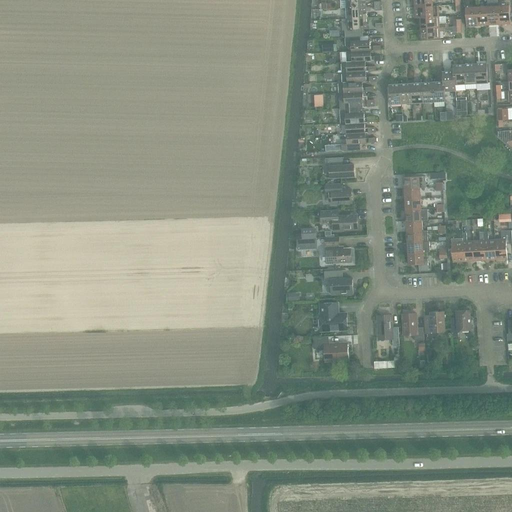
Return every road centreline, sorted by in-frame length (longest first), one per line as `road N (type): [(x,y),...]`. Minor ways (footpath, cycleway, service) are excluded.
road 1 (unclassified): [(511,388),(304,396),(228,411),(0,417)]
road 2 (unclassified): [(0,472),(511,460)]
road 3 (primary): [(511,429),(0,440)]
road 4 (residential): [(511,297),(383,289),(374,184),(385,159)]
road 5 (residential): [(511,44),(391,49)]
